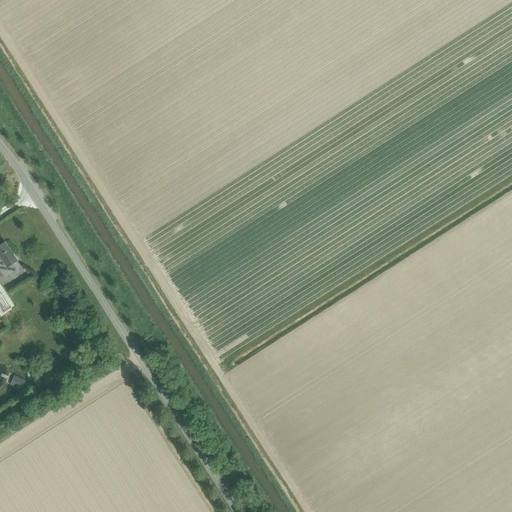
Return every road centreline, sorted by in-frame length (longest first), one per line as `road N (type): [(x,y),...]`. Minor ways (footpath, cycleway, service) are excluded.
road 1 (unclassified): [(237,511),(0,144)]
road 2 (unknown): [(218,375),(0,40)]
road 3 (unknown): [(137,356),(0,439)]
